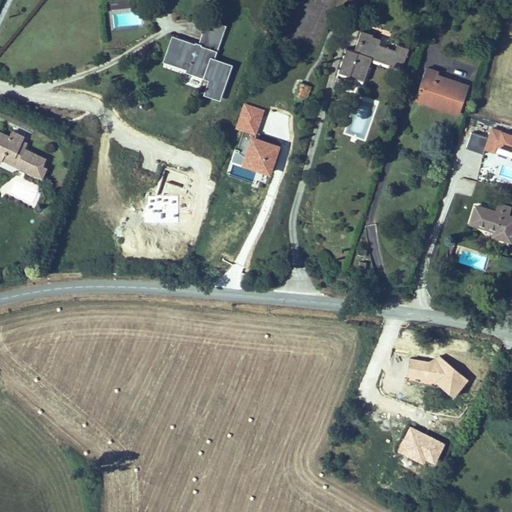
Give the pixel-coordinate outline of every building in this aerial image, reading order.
[(110,0),(111,27),(139,26),(138,0),(110,0)] [(206,20),(201,32),(221,39),(225,27),(206,20)] [(343,49),(335,73),(362,82),(370,59),(400,70),(407,50),(395,45),(393,51),(377,45),(379,40),(371,38),(372,35),(359,31),(352,52),(343,49)] [(218,102),(231,66),(213,60),(221,39),(201,32),(197,45),(193,44),(193,45),(170,37),(164,53),(161,63),(185,71),(184,73),(206,81),(201,96),(218,102)] [(439,72),(425,67),(414,97),(440,106),(441,103),(459,109),(467,86),(437,76),(439,72)] [(293,96),(305,101),(311,87),(299,82),(293,96)] [(365,141),(377,104),(357,97),(345,135),(365,141)] [(440,106),(414,97),(413,102),(456,117),(459,109),(441,103),(440,106)] [(299,128),(303,115),(293,111),(289,125),(299,128)] [(495,153),(497,147),(511,151),(511,134),(490,129),(488,137),(470,132),(464,150),(483,155),(484,150),(495,153)] [(17,180),(43,190),(47,178),(42,176),(45,169),(23,160),(24,157),(16,154),(18,150),(19,147),(6,142),(4,148),(0,146),(0,176),(0,177),(2,174),(5,166),(20,172),(17,180)] [(5,166),(2,174),(17,180),(20,172),(5,166)] [(493,211),(473,205),(467,226),(492,234),(490,238),(510,245),(511,238),(511,217),(508,216),(510,207),(495,203),(493,211)] [(511,271),(511,258),(497,258),(497,271),(511,271)] [(436,366),(410,367),(410,382),(441,382),(445,388),(455,403),(466,397),(439,355),(436,366)]
